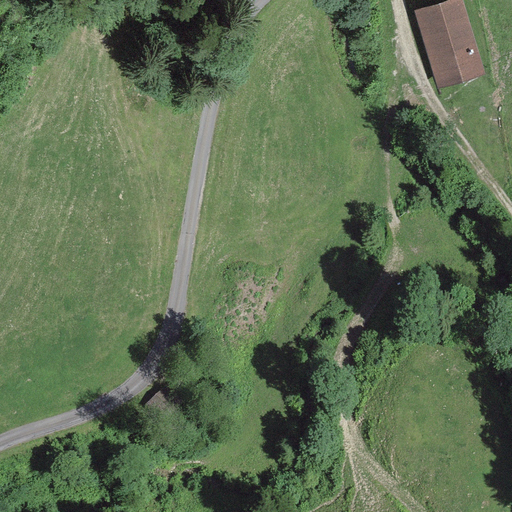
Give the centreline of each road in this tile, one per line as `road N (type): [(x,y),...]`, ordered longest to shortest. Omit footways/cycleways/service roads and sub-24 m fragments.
road 1 (unclassified): [(257,0),(235,25),(217,68),(166,345),(147,376),(109,401),(0,442)]
road 2 (track): [(420,511),(361,467),(343,374),(353,331),(398,266),(388,150),(409,62)]
road 3 (track): [(409,62),(451,135),(511,208)]
